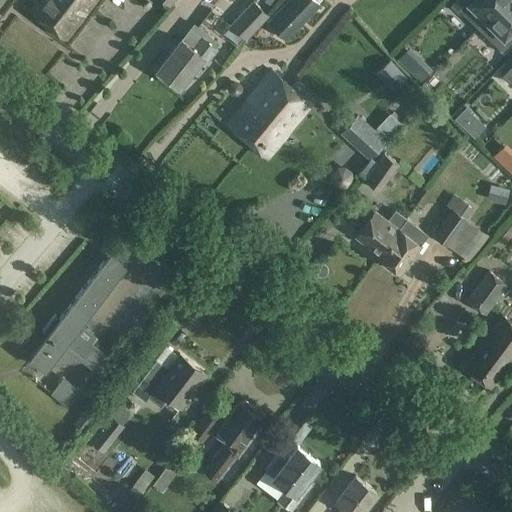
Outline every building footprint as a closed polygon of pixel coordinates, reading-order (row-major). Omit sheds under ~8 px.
[(35,0),(39,4),(30,11),(67,39),(96,0),(35,0)] [(315,0),(289,0),(268,23),(285,40),(320,4),(315,0)] [(334,0),(346,12),(359,0),(334,0)] [(454,0),(450,5),(458,13),(461,11),(477,27),(504,0),(454,0)] [(511,0),(504,0),(477,27),(503,52),(511,42),(511,27),(511,26),(511,0)] [(253,1),(230,25),(245,40),(268,16),(253,1)] [(181,38),(157,69),(179,86),(191,71),(195,74),(215,48),(214,47),(217,43),(205,33),(194,24),(182,39),(181,38)] [(511,63),(501,75),(510,83),(511,81),(511,63)] [(277,108),(293,89),(272,71),(228,124),(259,149),(271,135),(266,129),(281,111),(277,108)] [(271,135),(259,149),(268,156),(312,104),(293,89),(277,108),(281,111),(266,129),(271,135)] [(368,159),(386,139),(357,114),(340,133),(368,159)] [(448,138),(456,154),(468,147),(460,131),(448,138)] [(365,181),(379,191),(399,164),(385,154),(365,181)] [(351,181),(351,172),(345,168),(337,168),(333,174),(333,182),(339,186),(346,186),(351,181)] [(433,235),(447,245),(474,209),(453,194),(446,205),(451,209),(433,235)] [(427,207),(416,223),(426,231),(438,215),(427,207)] [(395,210),(387,220),(375,211),(357,235),(381,253),(399,229),(407,219),(395,210)] [(408,236),(399,229),(381,253),(380,255),(386,258),(385,260),(394,267),(395,266),(400,270),(427,234),(416,225),(408,236)] [(45,369),(49,364),(51,365),(82,361),(94,370),(106,354),(90,342),(95,336),(80,324),(126,263),(111,251),(30,357),(45,369)] [(507,285),(488,271),(467,300),(485,314),(507,285)] [(142,295),(113,326),(130,342),(159,310),(142,295)] [(174,329),(184,340),(212,313),(203,303),(174,329)] [(511,357),(511,323),(502,316),(465,367),(491,386),(511,357)] [(157,361),(133,392),(146,402),(149,397),(161,406),(169,396),(182,406),(206,373),(180,354),(168,369),(157,361)] [(244,369),(232,380),(248,396),(259,385),(244,369)] [(74,415),(86,401),(69,387),(57,401),(74,415)] [(217,478),(235,455),(238,457),(253,437),(249,434),(261,418),(252,411),(253,407),(245,402),(241,403),(239,401),(219,427),(218,429),(229,438),(225,444),(205,469),(217,478)] [(85,407),(72,423),(84,431),(96,416),(85,407)] [(215,424),(217,420),(206,411),(190,432),(202,441),(209,431),(215,424)] [(102,451),(98,448),(105,438),(97,432),(80,454),(92,464),(102,451)] [(279,452),(265,470),(273,476),(273,477),(286,487),(277,499),(292,510),(312,484),(307,480),(320,463),(297,445),(287,458),(279,452)] [(336,501),(343,506),(338,511),(362,511),(377,492),(356,476),(336,501)] [(234,511),(220,501),(210,511),(234,511)]
